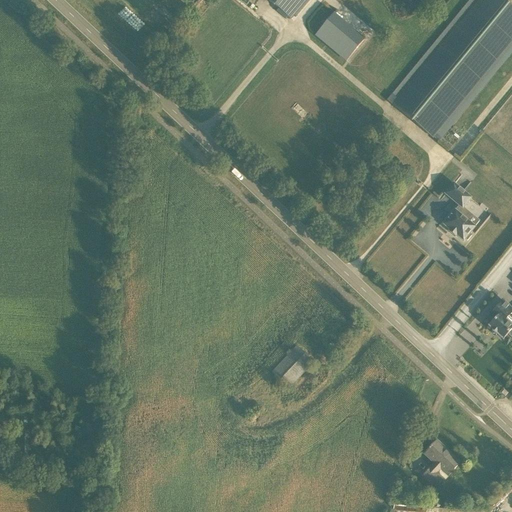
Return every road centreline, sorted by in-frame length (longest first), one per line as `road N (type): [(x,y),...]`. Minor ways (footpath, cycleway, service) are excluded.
road 1 (secondary): [(511,430),(55,0)]
road 2 (track): [(511,255),(431,355)]
